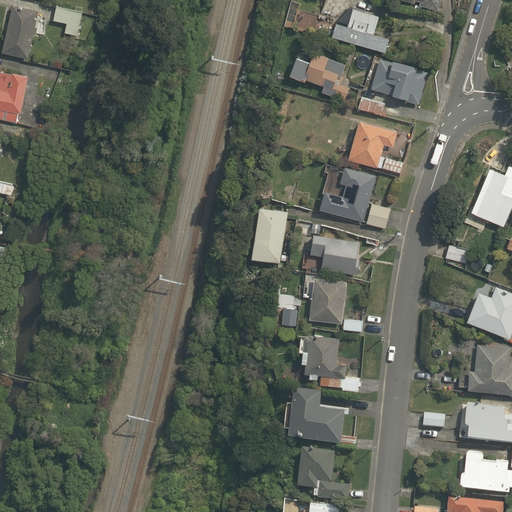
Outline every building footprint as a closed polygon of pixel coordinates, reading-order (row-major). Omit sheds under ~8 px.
[(321,0),(318,14),(331,17),(335,0),(321,0)] [(399,0),(414,4),(415,1),(420,2),(419,6),(439,12),(442,0),(399,0)] [(2,53),(29,59),(39,11),(12,6),(2,53)] [(65,33),(77,36),(82,12),(56,7),(53,21),(67,24),(65,33)] [(332,38),(384,52),(388,39),(373,35),(378,17),(352,9),(347,27),(336,24),(332,38)] [(321,93),(343,101),(349,88),(340,85),(344,77),(341,76),(346,65),(314,52),(310,63),(297,58),(290,76),(305,82),(306,80),(324,87),(321,93)] [(429,72),(380,58),(372,89),(393,95),(393,97),(420,104),(429,72)] [(0,119),(19,123),(28,76),(0,70),(0,119)] [(358,110),(381,116),(384,104),(361,97),(358,110)] [(348,159),(400,174),(403,163),(380,156),(383,145),(393,148),(397,132),(359,122),(348,159)] [(0,134),(20,139),(22,128),(0,123),(0,134)] [(330,153),(342,157),(344,151),(348,152),(350,146),(345,145),(348,136),(339,133),(336,144),(333,143),(330,153)] [(320,210),(363,222),(376,176),(344,167),(339,184),(345,185),(342,197),(325,192),(320,210)] [(504,191),(509,177),(492,170),(486,187),(483,186),(477,199),(480,201),(474,214),(504,226),(511,205),(511,196),(505,194),(506,192),(504,191)] [(13,185),(0,181),(0,193),(10,195),(13,185)] [(288,194),(277,190),(275,197),(286,201),(288,194)] [(367,224),(384,228),(390,208),(372,204),(367,224)] [(252,259),(281,263),(289,213),(260,208),(252,258),(252,259)] [(321,269),(357,276),(359,259),(356,259),(359,242),(314,234),(310,255),(324,257),(321,269)] [(449,244),(445,258),(466,264),(470,250),(449,244)] [(309,320),(341,324),(346,283),(315,279),(309,320)] [(467,322),(509,339),(511,332),(511,292),(496,286),(491,298),(479,293),(467,322)] [(283,325),(296,326),(297,310),(284,309),(283,325)] [(343,330),(362,332),(364,321),(345,319),(344,319),(343,330)] [(342,390),(358,392),(360,378),(345,376),(347,365),(336,364),(339,338),(309,335),(308,341),(300,340),(299,352),(303,353),(302,363),(305,363),(304,373),(310,374),(309,379),(317,380),(318,375),(321,375),(320,385),(342,388),(342,390)] [(468,391),(511,394),(511,368),(509,368),(511,348),(477,345),(475,371),(460,370),(459,386),(467,387),(467,390),(468,391)] [(294,389),(290,421),(288,438),(288,439),(341,444),(341,447),(355,449),(357,436),(342,435),(343,421),(345,411),(319,409),(321,392),(294,389)] [(461,438),(511,442),(511,415),(505,415),(505,412),(503,408),(463,404),(461,421),(460,438),(461,438)] [(423,426),(444,429),(445,415),(425,412),(423,426)] [(318,498),(347,501),(349,486),(332,484),(335,452),(302,449),(298,487),(315,489),(314,496),(318,497),(318,498)] [(480,454),(469,453),(467,454),(466,456),(464,475),(462,475),(461,476),(460,486),(461,489),(509,494),(510,488),(511,488),(511,471),(507,471),(508,463),(496,461),(496,463),(482,461),(483,456),(480,454)] [(502,511),(504,503),(449,498),(448,498),(447,511),(502,511)] [(338,511),(339,506),(311,503),(309,511),(338,511)]
